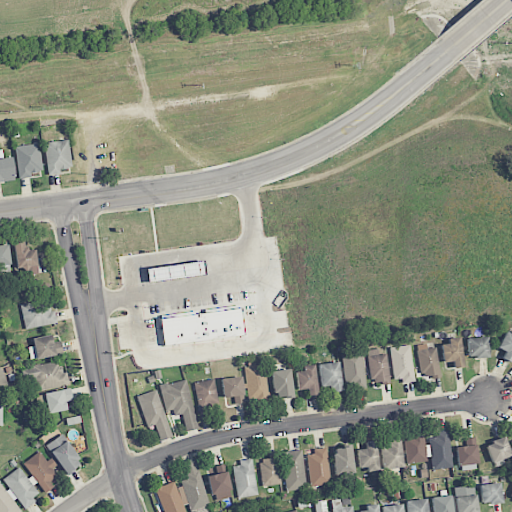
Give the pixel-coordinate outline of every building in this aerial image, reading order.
[(47,175),(61,174),(60,169),(72,167),(69,140),(44,143),(47,175)] [(32,177),(31,173),(42,171),(39,143),(14,147),(18,179),(32,177)] [(0,182),(15,180),(11,156),(0,158),(0,182)] [(25,267),(26,275),(37,274),(36,248),(24,249),(23,241),(14,241),(15,268),(25,267)] [(0,266),(1,273),(11,272),(7,243),(0,243),(0,266)] [(23,328),(56,325),(55,311),(49,311),(48,300),(21,303),(23,328)] [(160,319),(163,346),(245,336),(241,308),(160,319)] [(502,358),(511,362),(511,332),(506,329),(497,348),(505,352),(502,358)] [(52,343),(51,335),(32,338),(34,346),(28,347),(30,360),(62,354),(60,341),(52,343)] [(441,345),(443,363),(452,362),(452,368),(462,367),(459,337),(447,338),(448,344),(441,345)] [(467,338),(468,358),(488,357),(487,337),(467,338)] [(402,384),(414,383),(411,346),(390,348),(393,380),(402,379),(402,384)] [(418,350),(419,377),(439,376),(437,348),(418,350)] [(366,351),(371,380),(377,379),(378,385),(391,383),(386,354),(379,355),(378,349),(366,351)] [(361,353),(341,355),(346,390),(366,387),(361,353)] [(24,380),(35,379),(37,390),(69,384),(66,371),(62,372),(60,361),(22,368),(24,380)] [(318,364),(320,388),(328,387),(328,392),(341,391),(338,362),(318,364)] [(265,366),(255,366),(254,364),(244,364),(246,401),(267,400),(265,366)] [(295,369),(297,390),(306,389),(307,395),(317,394),(314,367),(295,369)] [(0,392),(8,391),(2,369),(0,369),(0,392)] [(273,398),(292,397),(290,370),(272,370),(273,398)] [(242,377),(221,378),(223,398),(234,397),(234,404),(243,403),(242,377)] [(165,411),(172,410),(174,416),(182,414),(185,431),(198,428),(186,379),(159,385),(165,411)] [(217,404),(215,380),(196,382),(198,406),(217,404)] [(66,402),(72,401),(71,390),(45,392),(47,413),(67,411),(66,402)] [(147,427),(154,425),(160,441),(172,437),(156,390),(136,397),(147,427)] [(406,464),(430,462),(431,470),(452,468),(449,431),(426,433),(426,436),(404,438),(406,464)] [(64,474),(81,465),(64,434),(47,444),(64,474)] [(457,466),(477,465),(476,437),(456,437),(457,466)] [(511,456),(504,437),(484,445),(492,463),(511,456)] [(402,468),(401,439),(382,440),(383,468),(402,468)] [(365,441),(365,449),(357,449),(358,468),(367,468),(367,472),(377,471),(376,441),(365,441)] [(333,447),(334,475),(353,474),(352,446),(333,447)] [(282,452),(286,491),(306,489),(302,450),(282,452)] [(309,486),(329,485),(327,450),(307,451),(309,486)] [(0,511),(21,511),(23,511),(22,509),(42,494),(43,495),(53,487),(50,482),(60,474),(49,459),(46,461),(39,451),(21,465),(21,466),(1,480),(0,479),(0,511)] [(262,486),(280,485),(278,456),(260,457),(262,486)] [(187,511),(209,505),(195,458),(182,462),(188,479),(178,482),(187,511)] [(239,460),(239,465),(233,466),(237,498),(257,496),(253,459),(239,460)] [(231,498),(226,464),(207,467),(213,500),(231,498)] [(163,511),(185,511),(174,481),(154,489),(163,511)] [(479,484),(481,505),(502,503),(500,483),(479,484)] [(477,511),(475,485),(454,487),(456,511),(477,511)] [(452,511),(450,495),(432,498),(433,511),(452,511)] [(407,511),(427,511),(425,498),(405,501),(407,511)] [(353,511),(353,506),(341,507),(340,500),(332,501),(332,511),(353,511)]
